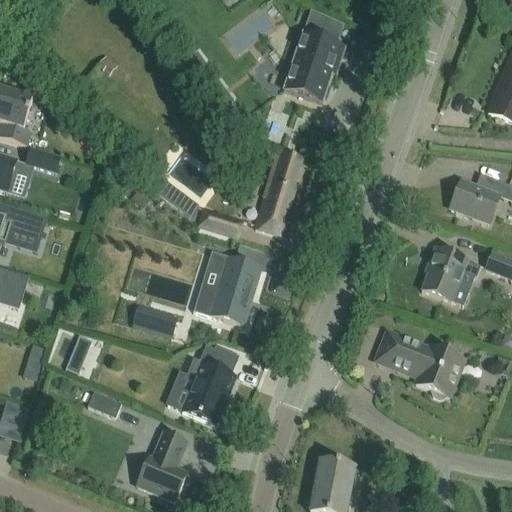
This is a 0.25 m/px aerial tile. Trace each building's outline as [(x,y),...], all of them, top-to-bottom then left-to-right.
[(302,37),(283,94),(321,106),(323,102),(326,103),(330,90),(327,89),(335,66),(339,67),(344,51),(302,37)] [(117,51),(109,62),(122,71),(130,60),(117,51)] [(511,54),(487,116),(511,126),(511,54)] [(209,80),(193,58),(179,68),(196,90),(209,80)] [(0,128),(0,142),(26,151),(30,137),(22,135),(32,104),(0,94),(0,127),(0,128)] [(55,177),(60,162),(30,153),(25,168),(55,177)] [(292,193),(301,164),(276,156),(262,201),(264,202),(255,233),(283,241),(290,218),(286,216),(294,193),(292,193)] [(0,195),(7,197),(16,166),(0,161),(0,195)] [(162,180),(153,191),(161,197),(170,186),(162,180)] [(488,228),(499,199),(460,184),(449,213),(488,228)] [(511,190),(508,189),(503,202),(511,205),(511,190)] [(191,202),(182,212),(190,218),(199,208),(191,202)] [(46,222),(0,207),(0,245),(4,246),(9,230),(40,239),(46,222)] [(241,225),(204,214),(199,229),(237,241),(241,225)] [(467,265),(434,252),(429,265),(432,266),(421,294),(451,306),(462,276),(475,281),(480,270),(467,265)] [(511,265),(491,257),(485,274),(511,283),(511,265)] [(243,330),(261,272),(226,261),(217,292),(202,288),(195,310),(194,310),(193,316),(210,321),(210,320),(243,330)] [(0,302),(3,292),(23,298),(28,281),(0,272),(0,302)] [(170,341),(176,322),(153,315),(148,334),(170,341)] [(429,350),(428,353),(387,336),(375,365),(399,374),(401,368),(420,375),(415,388),(431,394),(431,395),(432,399),(440,403),(444,400),(445,399),(449,401),(463,363),(429,350)] [(215,352),(214,355),(206,351),(203,357),(199,367),(194,365),(188,380),(195,383),(181,416),(215,429),(235,381),(230,380),(238,361),(215,352)] [(121,408),(93,396),(87,411),(115,422),(121,408)] [(24,424),(28,412),(7,406),(4,418),(24,424)] [(175,506),(187,477),(176,473),(187,447),(163,437),(152,463),(149,461),(137,490),(175,506)] [(340,470),(340,468),(340,466),(340,464),(339,463),(337,461),(336,460),(334,460),(332,459),(331,459),(329,460),(327,461),(326,462),(324,463),(324,465),(323,466),(319,466),(309,511),(345,511),(354,472),(340,470)]
